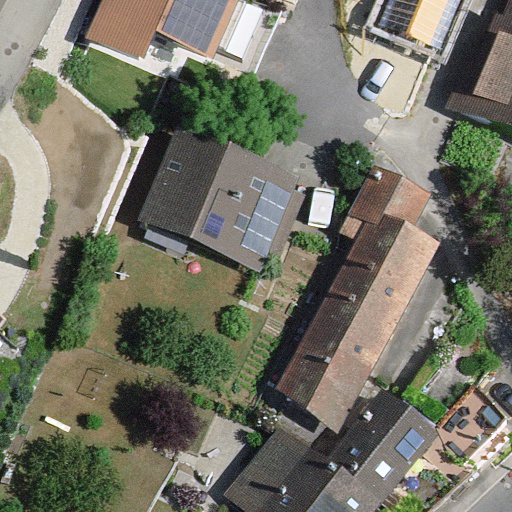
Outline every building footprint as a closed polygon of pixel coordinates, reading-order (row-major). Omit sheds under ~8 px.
[(278,3),(270,0),(116,0),(94,53),(161,82),(175,49),(245,79),(278,3)] [(447,54),(470,0),(401,0),(389,29),(447,54)] [(511,33),(503,30),(457,122),(511,147),(511,33)] [(314,199),(178,143),(140,234),(276,290),(314,199)] [(378,179),(347,232),(374,247),(283,405),(349,442),(451,265),(424,250),(443,216),(378,179)] [(0,391),(36,351),(0,319),(0,391)] [(417,511),(465,467),(395,403),(344,466),(387,511),(417,511)] [(381,511),(277,436),(221,495),(240,511),(381,511)]
